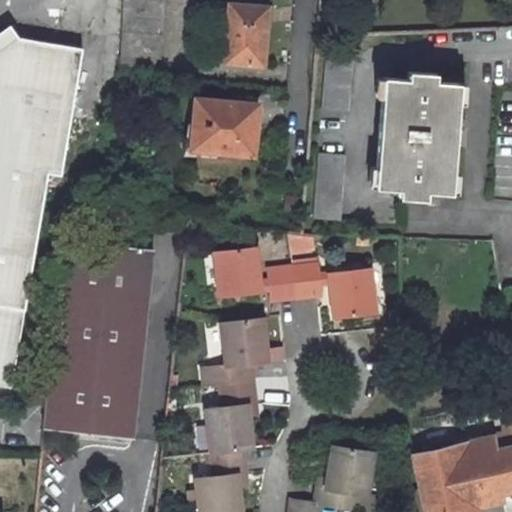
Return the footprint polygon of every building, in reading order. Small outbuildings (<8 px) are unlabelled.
[(160,59),(164,0),(122,0),(120,57),(160,59)] [(257,68),(259,49),(267,50),(270,8),(229,6),(225,66),(257,68)] [(19,39),(11,27),(0,34),(0,411),(4,412),(47,168),(63,170),(84,50),(19,39)] [(267,50),(259,49),(257,68),(265,69),(267,50)] [(327,58),(323,110),(350,113),(354,61),(327,58)] [(427,192),(450,194),(460,85),(437,83),(436,75),(410,72),(408,81),(384,78),(374,188),(399,191),(398,197),(426,200),(427,192)] [(256,105),(196,100),(191,149),(251,156),(256,105)] [(319,155),(314,220),(340,222),(347,157),(319,155)] [(282,210),(299,212),(302,196),(284,193),(282,210)] [(137,439),(158,249),(66,241),(47,428),(137,439)] [(259,282),(255,249),(216,254),(221,297),(260,293),(259,282)] [(322,288),(320,276),(319,264),(292,267),(297,301),(323,298),(322,288)] [(269,270),(270,281),(271,292),(272,303),(297,301),(292,267),(269,270)] [(372,270),(332,275),(333,287),(336,317),(377,313),(372,270)] [(320,276),(322,288),(333,287),(332,275),(320,276)] [(270,281),(259,282),(260,293),(271,292),(270,281)] [(269,358),(268,346),(265,321),(222,325),(227,362),(203,364),(205,385),(224,383),(256,379),(255,359),(269,358)] [(268,346),(269,358),(285,356),(284,344),(268,346)] [(254,448),(251,412),(250,403),(258,401),(256,379),(224,383),(226,402),(208,404),(213,452),(245,448),(254,448)] [(258,401),(250,403),(251,412),(259,411),(258,401)] [(496,436),(456,444),(468,503),(511,492),(511,447),(498,450),(496,436)] [(470,511),(468,503),(456,444),(431,450),(429,444),(423,445),(424,452),(413,455),(425,511),(470,511)] [(323,503),(367,508),(381,509),(383,495),(368,494),(373,451),(332,446),(329,477),(328,487),(318,487),(316,502),(323,503)] [(245,448),(213,452),(216,474),(199,476),(202,511),(243,511),(241,480),(239,470),(247,470),(245,448)] [(239,470),(241,480),(249,479),(247,470),(239,470)] [(320,477),(318,487),(328,487),(329,477),(320,477)] [(323,503),(316,502),(293,499),(290,511),(321,511),(322,507),(323,503)] [(367,511),(367,508),(323,503),(322,507),(367,511)]
